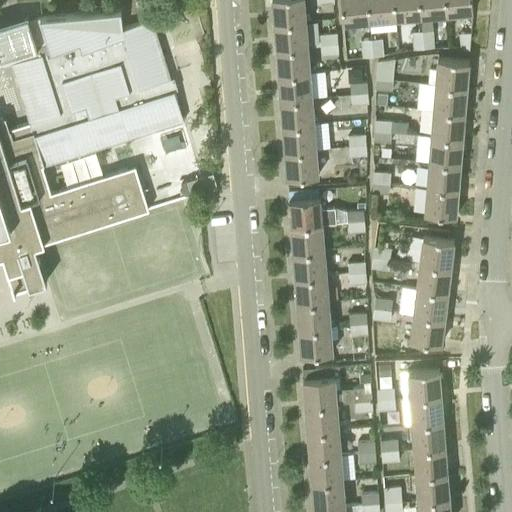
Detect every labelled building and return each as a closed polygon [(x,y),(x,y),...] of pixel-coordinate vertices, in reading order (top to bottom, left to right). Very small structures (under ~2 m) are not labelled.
[(271,0),(274,21),(306,19),(304,0),(271,0)] [(354,21),(369,20),(367,0),(340,0),(341,2),(343,22),(354,21)] [(381,19),(395,17),(393,0),(367,0),(369,20),(381,19)] [(393,0),(395,17),(421,15),(419,0),(393,0)] [(419,0),(421,15),(446,12),(445,0),(419,0)] [(445,0),(446,12),(472,10),(471,0),(445,0)] [(183,120),(151,17),(122,27),(120,8),(41,15),(30,20),(28,13),(0,21),(0,66),(11,63),(30,122),(10,128),(6,115),(0,117),(0,254),(7,252),(12,268),(8,269),(15,290),(47,280),(36,243),(149,208),(136,164),(51,191),(42,164),(43,164),(183,120)] [(276,47),(308,44),(306,19),(274,21),(276,47)] [(424,47),(434,46),(433,29),(422,30),(424,47)] [(413,48),(424,47),(422,30),(411,31),(413,48)] [(320,44),(337,42),(336,31),(319,33),(320,44)] [(460,47),(469,48),(470,31),(459,32),(460,47)] [(373,55),(383,54),(382,37),(371,38),(373,55)] [(362,56),(373,55),(371,38),(360,39),(362,56)] [(321,55),(338,53),(337,42),(320,44),(321,55)] [(278,73),(310,70),(308,44),(276,47),(278,73)] [(435,82),(466,85),(468,59),(437,57),(435,82)] [(375,77),(392,79),(394,58),(377,60),(375,77)] [(280,99),(312,96),(310,70),(278,73),(280,99)] [(374,88),(391,89),(392,79),(375,77),(374,88)] [(350,93),(367,91),(366,80),(349,82),(350,93)] [(432,108),(464,111),(466,85),(435,82),(432,108)] [(351,104),(368,102),(367,91),(350,93),(351,104)] [(282,125),(314,122),(312,96),(280,99),(282,125)] [(430,134),(462,137),(464,111),(432,108),(430,134)] [(374,129),(391,130),(407,132),(408,121),(375,118),(374,129)] [(284,151),(316,148),(314,122),(282,125),(284,151)] [(390,139),(394,139),(395,134),(390,134),(391,130),(374,129),(373,140),(390,141),(390,139)] [(349,144),(365,143),(365,133),(348,134),(349,144)] [(428,160),(460,162),(462,137),(430,134),(428,160)] [(349,155),(366,154),(365,143),(349,144),(349,155)] [(284,151),(286,176),(318,174),(316,148),(284,151)] [(426,186),(458,188),(460,162),(428,160),(426,186)] [(372,181),(389,182),(390,171),(373,170),(372,181)] [(192,194),(218,186),(213,171),(187,179),(192,194)] [(371,191),(388,193),(389,182),(372,181),(371,191)] [(426,186),(424,211),(455,214),(458,188),(426,186)] [(291,225),(323,222),(330,222),(329,207),(321,207),(321,196),(289,198),(291,225)] [(347,221),(364,220),(363,210),(346,212),(347,221)] [(348,231),(365,230),(364,220),(347,221),(348,231)] [(293,250),(325,248),(323,222),(291,225),(293,250)] [(418,260),(451,264),(454,239),(422,235),(418,260)] [(372,255),(389,258),(391,247),(373,245),(372,255)] [(295,276),(327,273),(325,248),(293,250),(295,276)] [(371,266),(388,268),(389,258),(372,255),(371,266)] [(348,272),(365,270),(364,259),(347,261),(348,272)] [(398,284),(415,286),(448,290),(451,264),(418,260),(416,276),(399,274),(398,284)] [(349,283),(366,281),(365,270),(348,272),(349,283)] [(297,301),(329,299),(327,273),(295,276),(297,301)] [(412,311),(445,315),(448,290),(415,286),(412,311)] [(373,307),(391,309),(392,298),(375,296),(373,307)] [(299,326),(337,323),(336,312),(330,312),(329,299),(297,301),(299,326)] [(372,318),(389,320),(391,309),(373,307),(372,318)] [(349,323),(366,322),(365,311),(348,312),(349,323)] [(412,311),(409,338),(441,342),(445,315),(412,311)] [(350,334),(367,332),(366,322),(349,323),(350,334)] [(301,353),(333,351),(332,338),(338,337),(337,323),(299,326),(301,353)] [(354,399),(371,398),(370,384),(341,387),(340,374),(339,374),(338,364),(315,366),(316,376),(303,377),(305,403),(337,401),(354,399)] [(402,396),(441,393),(439,367),(406,369),(407,371),(400,372),(402,396)] [(377,398),(394,397),(393,386),(376,387),(377,398)] [(405,422),(443,418),(441,393),(402,396),(404,422),(405,422)] [(378,409),(395,408),(394,397),(377,398),(378,409)] [(371,398),(354,399),(355,411),(372,409),(371,398)] [(339,427),(338,412),(337,401),(305,403),(307,429),(339,427)] [(413,447),(445,444),(443,418),(405,422),(406,447),(413,447)] [(309,455),(341,453),(339,427),(307,429),(309,455)] [(381,449),(398,447),(396,437),(380,438),(381,449)] [(358,451),(375,450),(374,439),(357,440),(358,451)] [(415,473),(447,470),(445,444),(413,447),(415,473)] [(382,460),(399,459),(398,447),(381,449),(382,460)] [(359,462),(375,461),(375,450),(358,451),(359,462)] [(346,473),(356,473),(355,451),(345,451),(346,473)] [(311,481),(343,478),(341,453),(309,455),(311,481)] [(417,499),(449,496),(447,470),(415,473),(417,499)] [(313,507),(345,503),(343,478),(311,481),(313,507)] [(384,499),(401,497),(400,484),(383,485),(384,499)] [(362,502),(379,501),(378,490),(361,492),(362,502)] [(417,499),(417,511),(450,511),(449,496),(417,499)] [(385,511),(403,510),(401,497),(384,499),(385,511)] [(362,502),(362,511),(379,511),(379,501),(362,502)] [(345,511),(345,503),(313,507),(313,511),(345,511)]
